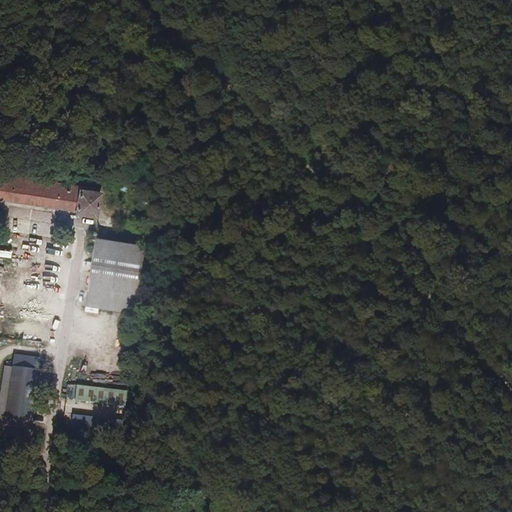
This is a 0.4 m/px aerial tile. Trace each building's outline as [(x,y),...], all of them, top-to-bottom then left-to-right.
[(75,213),(94,216),(97,196),(78,193),(78,191),(0,179),(0,198),(75,210),(75,213)] [(160,201),(161,192),(153,191),(152,200),(160,201)] [(29,223),(3,219),(1,229),(28,233),(29,223)] [(40,236),(57,238),(59,227),(41,225),(40,236)] [(100,238),(110,239),(111,232),(101,230),(100,238)] [(13,251),(30,252),(31,236),(15,235),(13,251)] [(89,308),(139,316),(149,248),(100,240),(89,308)] [(34,246),(33,253),(48,255),(49,248),(34,246)] [(0,404),(0,424),(30,429),(41,358),(15,354),(13,367),(7,366),(0,404)] [(75,401),(125,404),(126,389),(75,386),(75,401)] [(65,428),(121,437),(123,422),(68,413),(65,428)] [(0,440),(10,441),(11,435),(0,433),(0,440)]
